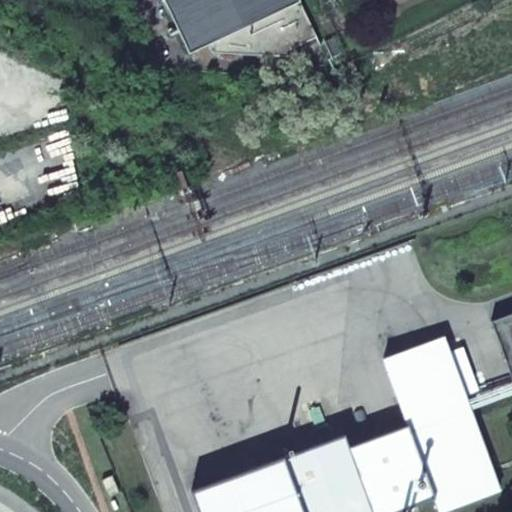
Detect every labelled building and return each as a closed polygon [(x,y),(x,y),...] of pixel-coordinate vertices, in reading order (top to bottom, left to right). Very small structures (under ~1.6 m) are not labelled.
[(317,38),(299,0),(164,0),(190,54),(208,45),(212,54),(299,58),(295,48),(317,38)] [(325,42),(332,58),(343,53),(336,37),(325,42)] [(511,312),(494,319),(511,371),(511,370),(511,312)] [(406,427),(351,449),(375,511),(387,511),(436,493),(437,511),(503,485),(442,331),(377,356),(406,427)] [(344,435),(191,492),(197,511),(372,511),(349,448),(344,435)] [(111,475),(101,479),(108,497),(118,494),(111,475)]
